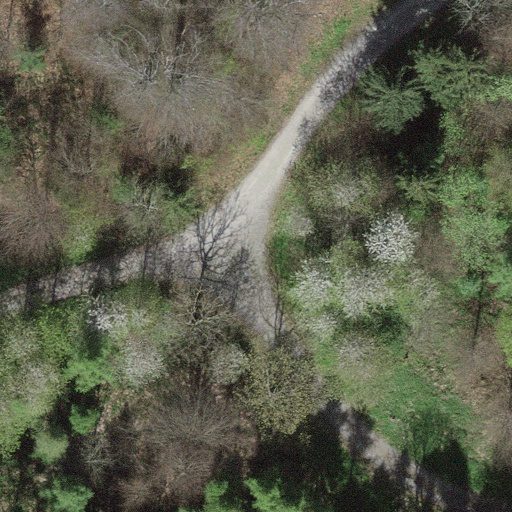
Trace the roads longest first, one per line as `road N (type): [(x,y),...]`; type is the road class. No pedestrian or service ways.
road 1 (track): [(482,511),(404,479),(352,427),(215,234)]
road 2 (track): [(430,0),(356,65),(215,234)]
road 3 (track): [(215,234),(0,309)]
